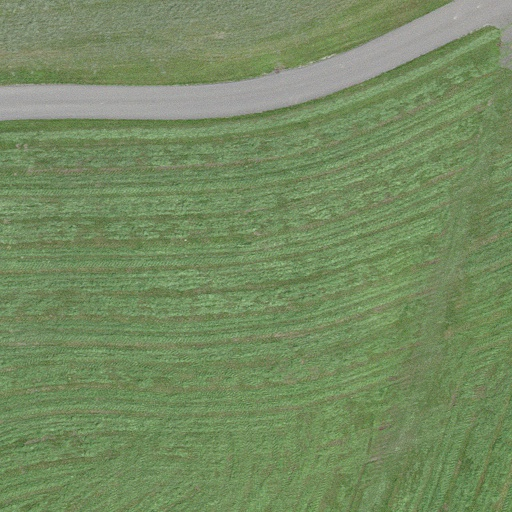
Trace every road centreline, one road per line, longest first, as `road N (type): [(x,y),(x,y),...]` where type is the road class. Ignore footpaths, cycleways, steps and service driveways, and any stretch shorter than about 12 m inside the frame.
road 1 (unclassified): [(505,0),(359,66),(271,94),(0,105)]
road 2 (track): [(511,53),(371,511)]
